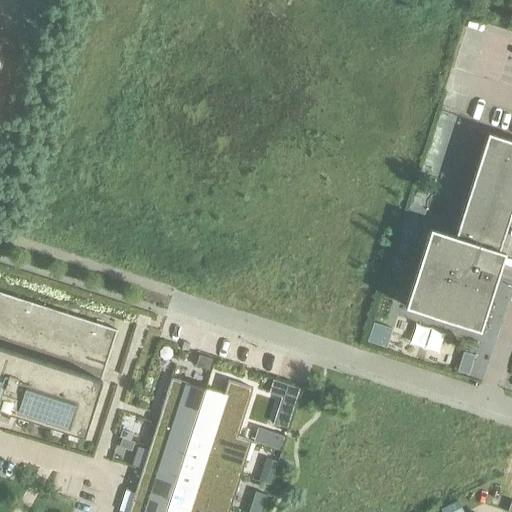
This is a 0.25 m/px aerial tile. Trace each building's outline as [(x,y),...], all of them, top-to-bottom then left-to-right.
[(505,253),(499,251),(511,211),(511,142),(488,135),(455,237),(430,229),(405,308),(480,331),(505,253)] [(84,437),(105,370),(118,331),(0,293),(0,409),(0,410),(0,421),(7,424),(11,414),(84,437)] [(216,361),(204,357),(201,365),(213,369),(216,361)] [(151,445),(129,511),(229,511),(241,476),(252,442),(238,437),(253,389),(229,381),(224,396),(215,393),(172,379),(168,392),(151,445)] [(134,435),(123,431),(121,438),(131,442),(134,435)] [(277,437),(273,449),(282,452),(286,440),(277,437)] [(124,440),(121,448),(133,452),(135,443),(124,440)] [(266,472),(262,484),(270,487),(274,475),(266,472)] [(443,511),(463,511),(459,503),(443,510),(443,511)]
